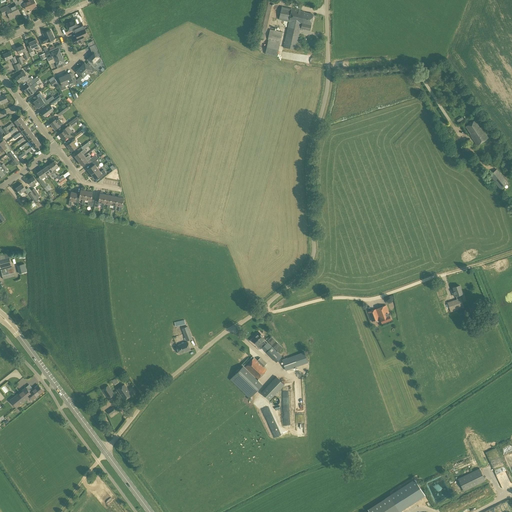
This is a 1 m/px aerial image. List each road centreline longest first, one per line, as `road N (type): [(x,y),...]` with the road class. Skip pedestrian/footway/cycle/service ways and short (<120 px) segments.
road 1 (unclassified): [(260,309),(312,258),(310,150),(326,88),(327,0)]
road 2 (unclassified): [(105,451),(151,394),(260,309)]
road 3 (unclassified): [(448,273),(376,298),(260,309)]
road 4 (primary): [(105,451),(0,314)]
